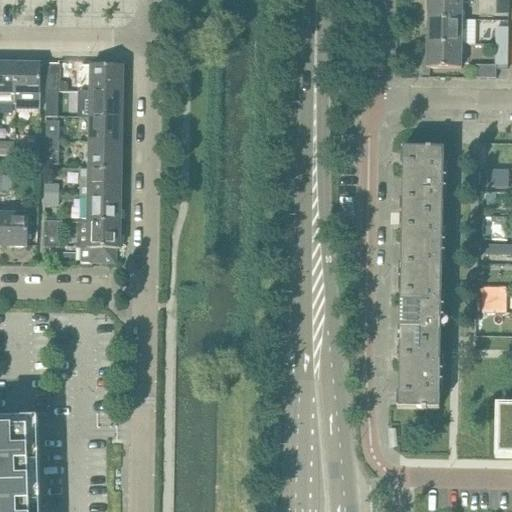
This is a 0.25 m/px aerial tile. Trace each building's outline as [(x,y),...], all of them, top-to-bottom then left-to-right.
[(462,21),(462,0),(427,0),(427,20),(462,21)] [(508,14),(508,0),(496,0),(496,14),(508,14)] [(461,45),(462,21),(427,20),(426,44),(461,45)] [(496,29),(496,45),(507,45),(508,29),(496,29)] [(461,69),(461,45),(426,44),(426,69),(461,69)] [(507,70),(507,45),(496,45),(495,70),(507,70)] [(0,104),(15,104),(16,64),(0,64),(0,104)] [(15,104),(15,110),(40,111),(40,65),(16,64),(15,104)] [(58,92),(60,92),(60,65),(47,65),(46,92),(58,92)] [(81,80),(80,92),(123,93),(123,66),(91,66),(90,80),(81,80)] [(46,92),(46,103),(58,103),(58,92),(46,92)] [(80,92),(80,119),(90,119),(122,119),(123,93),(80,92)] [(89,145),(122,145),(122,119),(90,119),(89,145)] [(45,144),(59,144),(59,122),(46,122),(45,144)] [(59,155),(59,144),(45,144),(45,154),(59,155)] [(89,145),(89,171),(121,171),(122,145),(89,145)] [(0,156),(14,157),(14,148),(14,146),(0,146),(0,156)] [(39,157),(39,148),(14,148),(14,157),(39,157)] [(400,200),(400,214),(443,215),(443,189),(446,189),(447,178),(443,178),(444,150),(425,150),(401,149),(401,151),(401,165),(406,165),(405,177),(405,178),(405,187),(405,188),(405,200),(400,200)] [(484,186),(508,186),(508,170),(502,170),(484,169),(484,186)] [(80,197),(88,197),(121,197),(121,171),(89,171),(80,171),(80,197)] [(13,177),(2,177),(2,191),(13,191),(13,177)] [(44,185),(44,196),(58,196),(58,185),(44,185)] [(58,207),(58,196),(44,196),(44,206),(58,207)] [(88,197),(88,223),(120,223),(121,197),(88,197)] [(399,264),(399,279),(442,280),(442,254),(445,254),(445,242),(442,242),(443,215),(400,214),(400,229),(404,230),(404,241),(404,242),(404,252),(404,253),(404,264),(399,264)] [(28,215),(2,215),(1,248),(28,248),(28,215)] [(61,249),(62,222),(44,222),(43,248),(61,249)] [(80,223),(79,249),(81,249),(87,249),(96,249),(96,262),(92,262),(92,263),(115,264),(115,250),(120,250),(120,223),(88,223),(80,223)] [(482,225),(482,240),(506,241),(507,226),(482,225)] [(511,246),(484,245),(484,256),(511,256),(511,246)] [(398,329),(398,344),(440,345),(441,318),(444,318),(444,306),(441,306),(442,280),(399,279),(399,294),(403,294),(403,306),(403,307),(403,316),(403,317),(402,329),(398,329)] [(482,290),(482,313),(498,313),(498,290),(482,290)] [(397,407),(396,409),(420,409),(439,410),(440,382),(443,383),(443,371),(440,371),(440,345),(398,344),(397,358),(402,359),(402,370),(402,371),(401,381),(401,382),(401,393),(397,393),(397,407)] [(511,408),(499,409),(498,457),(511,457),(511,408)] [(0,511),(41,511),(40,451),(40,445),(39,433),(26,434),(26,421),(0,421),(0,511)]
